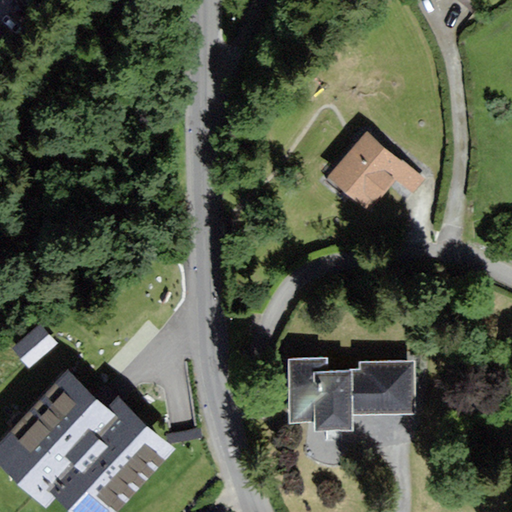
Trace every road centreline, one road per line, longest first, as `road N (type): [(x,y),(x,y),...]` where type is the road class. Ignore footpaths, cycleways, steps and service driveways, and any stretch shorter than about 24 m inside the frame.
road 1 (unclassified): [(209,0),(201,217),(215,380)]
road 2 (residential): [(215,380),(243,365),(293,284),(339,263),(446,254),(511,277)]
road 3 (unclassified): [(215,380),(254,511)]
